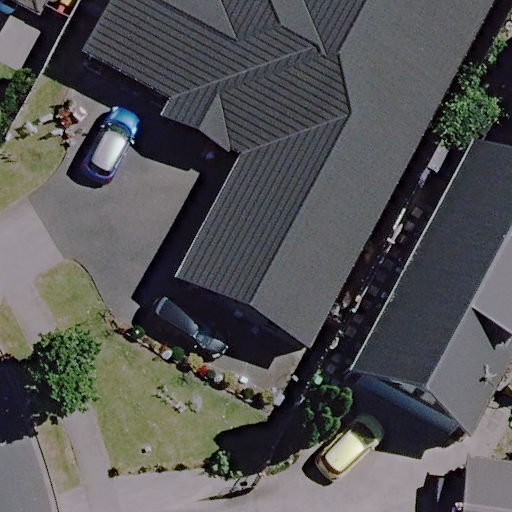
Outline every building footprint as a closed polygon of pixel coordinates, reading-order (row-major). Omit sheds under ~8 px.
[(0,0),(0,4),(25,18),(34,0),(0,0)] [(478,0),(95,0),(58,70),(142,115),(134,130),(215,174),(149,297),(282,367),(478,0)] [(511,51),(501,66),(511,74),(511,51)] [(511,173),(464,149),(347,379),(466,439),(511,348),(511,173)] [(511,511),(511,468),(461,462),(454,511),(511,511)]
